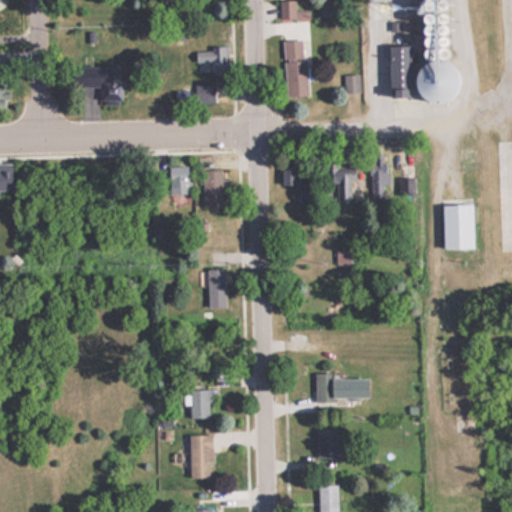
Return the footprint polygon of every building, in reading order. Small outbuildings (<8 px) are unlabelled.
[(294,0),(278,0),(278,18),(308,18),(308,9),(294,9),(294,0)] [(302,39),(281,40),(284,98),(305,96),(302,39)] [(406,46),(385,46),(385,96),(406,96),(406,46)] [(207,61),(207,74),(227,74),(227,48),(193,48),(193,61),(207,61)] [(97,102),(119,101),(118,65),(76,66),(76,89),(97,88),(97,102)] [(432,99),(446,99),(444,66),(430,67),(432,99)] [(357,93),(357,74),(342,74),(342,93),(357,93)] [(187,84),(187,102),(214,102),(214,84),(187,84)] [(386,155),(368,155),(368,198),(386,198),(386,155)] [(349,180),(355,180),(355,161),(323,161),(323,183),(333,183),(334,198),(350,198),(349,180)] [(307,163),(279,164),(279,185),(293,184),(293,203),(307,203),(307,163)] [(186,195),(186,166),(167,166),(167,195),(186,195)] [(219,170),(201,170),(201,206),(219,206),(219,170)] [(440,204),(440,248),(470,248),(470,204),(440,204)] [(348,250),(335,250),(335,265),(348,265),(348,250)] [(223,269),(205,269),(205,308),(223,308),(223,269)] [(313,376),(313,399),(366,399),(366,376),(313,376)] [(187,389),(187,419),(209,419),(209,389),(187,389)] [(315,458),(335,458),(335,429),(315,429),(315,458)] [(188,478),(211,478),(210,435),(187,435),(188,478)] [(316,511),(336,511),(336,485),(316,485),(316,511)]
